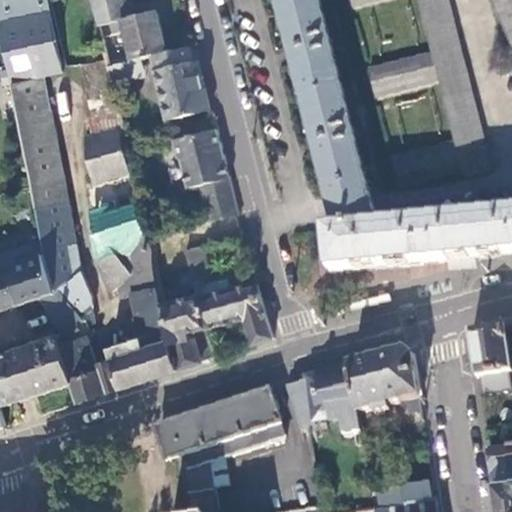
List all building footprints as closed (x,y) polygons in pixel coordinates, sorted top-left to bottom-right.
[(0,0),(0,34),(10,83),(44,76),(62,72),(50,13),(52,12),(48,0),(0,0)] [(126,0),(92,0),(99,25),(122,20),(132,60),(139,59),(151,56),(167,52),(157,12),(131,18),(126,0)] [(277,0),(292,54),(304,100),(327,193),(367,183),(320,0),(277,0)] [(493,170),(449,0),(420,0),(434,54),(441,82),(457,143),(464,170),(466,177),(493,170)] [(511,0),(494,0),(511,42),(511,0)] [(189,47),(167,52),(151,56),(165,121),(209,111),(198,63),(193,63),(189,47)] [(377,97),(441,82),(434,54),(371,70),(377,97)] [(144,78),(139,59),(132,60),(109,66),(113,83),(113,85),(144,78)] [(109,66),(108,61),(82,66),(87,92),(114,87),(113,85),(113,83),(109,66)] [(44,76),(10,83),(43,242),(51,266),(76,261),(44,76)] [(114,87),(87,92),(89,106),(117,100),(114,87)] [(91,118),(119,113),(117,100),(89,106),(91,118)] [(147,235),(119,113),(91,118),(89,119),(92,137),(84,139),(94,188),(86,189),(98,257),(147,235)] [(224,154),(218,130),(175,141),(187,191),(200,188),(230,181),(224,154)] [(399,186),(464,170),(457,143),(393,159),(397,176),(399,186)] [(230,181),(200,188),(209,224),(239,217),(230,181)] [(367,183),(327,193),(329,199),(331,206),(337,232),(379,227),(377,222),(373,204),(367,183)] [(511,255),(511,213),(446,220),(445,211),(430,213),(430,222),(379,227),(337,232),(327,232),(332,274),(493,258),(511,255)] [(147,238),(147,235),(98,257),(94,259),(112,293),(119,286),(126,278),(131,296),(135,312),(126,314),(132,342),(110,350),(112,361),(110,362),(120,390),(152,380),(179,371),(164,304),(151,250),(147,238)] [(51,266),(43,242),(0,256),(0,311),(38,298),(62,336),(68,344),(85,320),(61,292),(51,266)] [(186,252),(196,298),(206,329),(245,318),(254,345),(273,339),(267,320),(254,271),(245,274),(247,284),(221,291),(218,282),(210,283),(202,249),(186,252)] [(92,297),(76,261),(51,266),(61,292),(85,320),(84,316),(93,308),(92,297)] [(126,278),(119,286),(122,298),(131,296),(126,278)] [(196,298),(164,304),(179,371),(195,365),(216,358),(206,329),(196,298)] [(120,390),(110,362),(101,365),(97,366),(84,328),(89,325),(85,320),(68,344),(61,346),(60,347),(73,384),(80,404),(108,394),(120,390)] [(511,358),(507,325),(491,329),(472,333),(482,395),(511,391),(511,358)] [(60,347),(61,346),(59,339),(0,357),(0,407),(12,403),(73,384),(60,347)] [(364,365),(354,367),(361,413),(377,409),(378,414),(393,411),(392,405),(423,398),(416,357),(408,353),(379,360),(364,365)] [(361,413),(354,367),(335,372),(311,378),(317,421),(354,415),(356,421),(362,421),(361,413)] [(271,394),(159,430),(169,460),(183,456),(192,511),(324,511),(323,507),(290,511),(220,511),(217,489),(213,462),(286,438),(271,394)] [(409,413),(425,412),(423,403),(408,405),(409,413)] [(511,450),(491,454),(494,474),(498,499),(511,496),(511,450)] [(227,458),(213,462),(217,489),(232,486),(227,458)] [(439,501),(436,482),(382,489),(387,508),(439,501)] [(511,511),(511,496),(498,499),(500,511),(511,511)] [(440,511),(439,501),(387,508),(375,510),(375,511),(440,511)]
